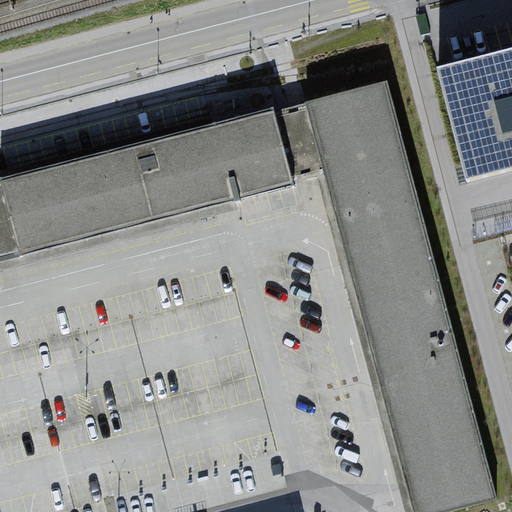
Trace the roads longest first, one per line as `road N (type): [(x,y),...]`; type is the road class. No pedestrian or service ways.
road 1 (residential): [(0,81),(318,0)]
road 2 (unknown): [(0,393),(253,319)]
